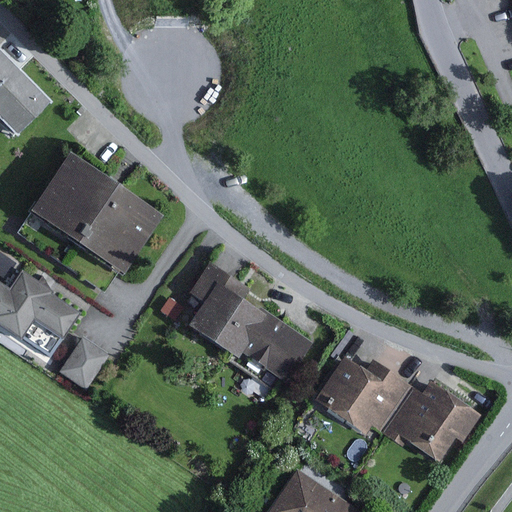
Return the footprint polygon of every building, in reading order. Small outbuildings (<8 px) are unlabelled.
[(49,102),(0,50),(0,121),(14,135),(49,102)] [(161,216),(68,153),(28,212),(121,275),(161,216)] [(187,293),(204,305),(218,285),(226,274),(208,262),(187,293)] [(7,288),(0,283),(0,326),(17,338),(31,319),(60,339),(77,314),(49,295),(51,292),(19,270),(7,288)] [(228,356),(258,313),(218,285),(204,305),(188,328),(228,356)] [(167,298),(158,311),(173,321),(182,309),(167,298)] [(228,356),(226,360),(271,391),(279,380),(283,383),(310,344),(260,310),(258,313),(228,356)] [(108,357),(81,338),(58,372),(85,391),(108,357)] [(366,372),(342,356),(313,401),(364,435),(370,426),(381,434),(412,388),(373,362),(366,372)] [(480,416),(429,382),(421,394),(412,388),(381,434),(401,447),(405,441),(440,465),(456,441),(461,444),(480,416)] [(356,511),(295,471),(267,511),(356,511)]
